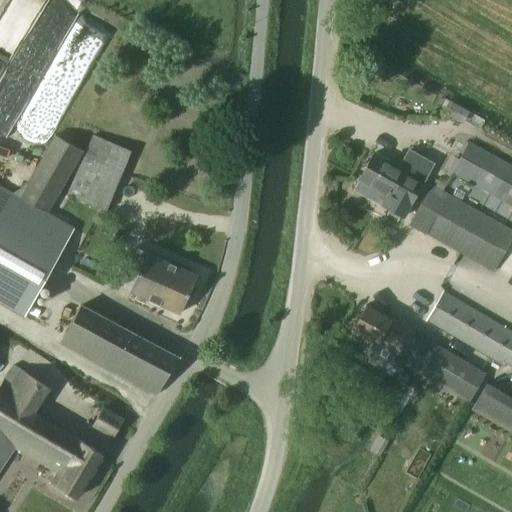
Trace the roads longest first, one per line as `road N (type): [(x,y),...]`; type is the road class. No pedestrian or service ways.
road 1 (unclassified): [(284,395),(326,0)]
road 2 (unclassified): [(191,356),(232,253),(252,144),(262,0)]
road 3 (unclassified): [(107,511),(191,356)]
road 4 (unclassified): [(253,511),(284,395)]
